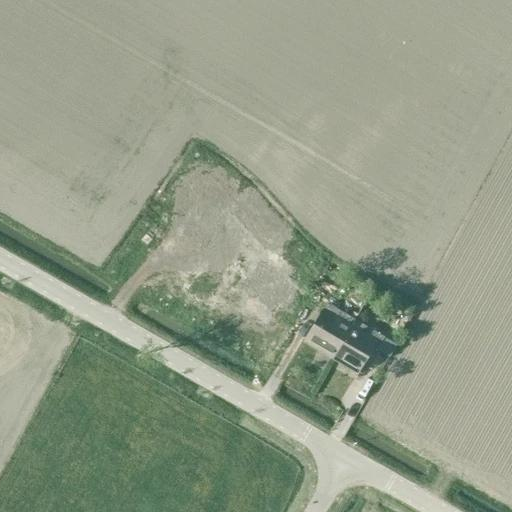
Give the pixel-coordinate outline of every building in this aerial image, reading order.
[(265,249),(287,228),(252,191),(230,212),(265,249)] [(221,227),(220,226),(208,213),(190,229),(205,243),(221,227)] [(265,261),(260,266),(244,282),(273,310),(293,289),(265,261)] [(331,358),(351,325),(341,319),(344,314),(326,304),(303,341),(331,358)] [(360,330),(351,325),(331,358),(356,372),(370,348),(376,351),(384,338),(362,325),(360,330)]
